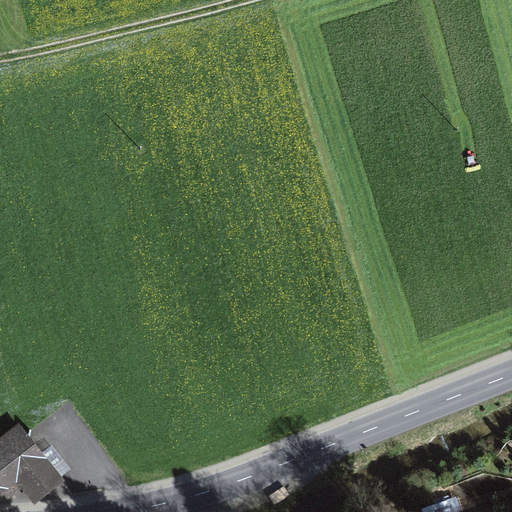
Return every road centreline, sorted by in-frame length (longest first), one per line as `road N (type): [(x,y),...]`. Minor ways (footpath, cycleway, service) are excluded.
road 1 (tertiary): [(128,511),(225,486),(511,373)]
road 2 (track): [(240,0),(0,57)]
